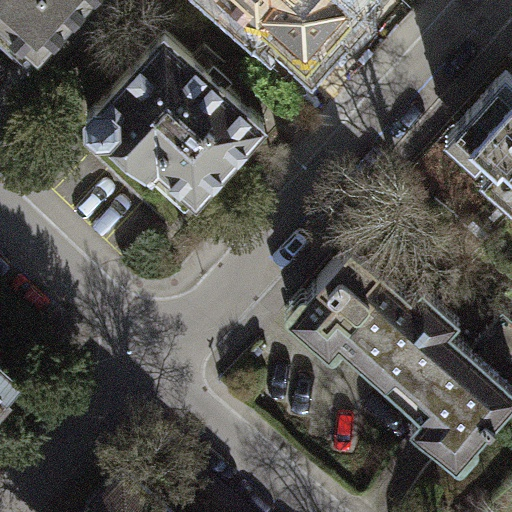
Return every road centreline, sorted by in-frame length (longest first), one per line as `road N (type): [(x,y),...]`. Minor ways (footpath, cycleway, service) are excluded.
road 1 (residential): [(487,0),(153,362)]
road 2 (residential): [(153,362),(315,511)]
road 3 (residential): [(0,220),(153,362)]
road 4 (residential): [(12,511),(80,427),(153,362)]
